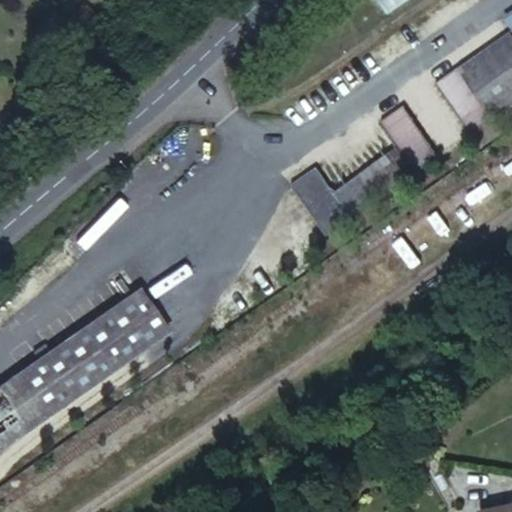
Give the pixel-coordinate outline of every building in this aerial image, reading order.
[(372,0),(382,15),(403,0),(372,0)] [(511,13),(503,20),(511,30),(511,29),(511,13)] [(511,39),(508,33),(456,70),(492,120),(511,105),(511,39)] [(433,84),(469,135),(492,120),(456,70),(456,69),(433,84)] [(25,102),(12,96),(8,105),(21,111),(25,102)] [(401,107),(378,123),(414,174),(437,158),(401,107)] [(396,149),(358,175),(376,200),(414,174),(396,149)] [(324,237),(351,218),(333,193),(315,167),(288,186),(324,237)] [(376,200),(358,175),(333,193),(351,218),(376,200)] [(135,293),(0,386),(0,447),(164,335),(135,293)] [(511,511),(511,503),(476,510),(476,511),(511,511)]
